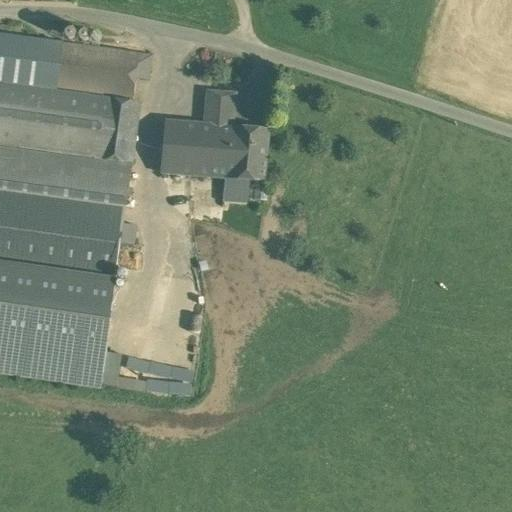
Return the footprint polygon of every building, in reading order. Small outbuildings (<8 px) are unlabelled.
[(27,30),(1,27),(0,32),(0,83),(55,91),(62,43),(25,38),(27,30)] [(139,54),(62,43),(55,91),(89,96),(133,102),(136,79),(139,54)] [(153,56),(139,54),(136,79),(150,81),(153,56)] [(55,91),(0,83),(0,227),(121,243),(134,245),(137,225),(124,224),(132,163),(96,159),(97,151),(82,149),(89,96),(55,91)] [(235,94),(209,92),(207,124),(232,127),(235,94)] [(133,102),(89,96),(82,149),(97,151),(96,159),(132,163),(140,103),(133,102)] [(232,127),(207,124),(166,121),(161,173),(226,178),(227,179),(232,127)] [(270,130),(232,127),(227,179),(250,181),(265,182),(270,130)] [(227,179),(226,178),(223,200),(248,203),(250,181),(227,179)] [(121,243),(0,227),(0,257),(117,273),(121,243)] [(0,264),(0,369),(101,385),(106,352),(116,281),(0,264)] [(122,354),(106,352),(101,385),(117,387),(122,354)]
